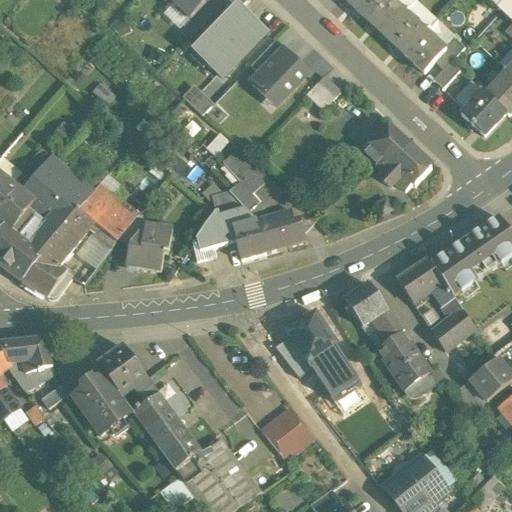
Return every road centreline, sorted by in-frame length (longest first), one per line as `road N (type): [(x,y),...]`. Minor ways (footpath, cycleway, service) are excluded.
road 1 (tertiary): [(492,184),(377,251),(306,281),(238,297)]
road 2 (residential): [(492,184),(293,0)]
road 3 (residential): [(238,297),(248,332),(384,511)]
road 4 (tertiary): [(238,297),(0,324)]
